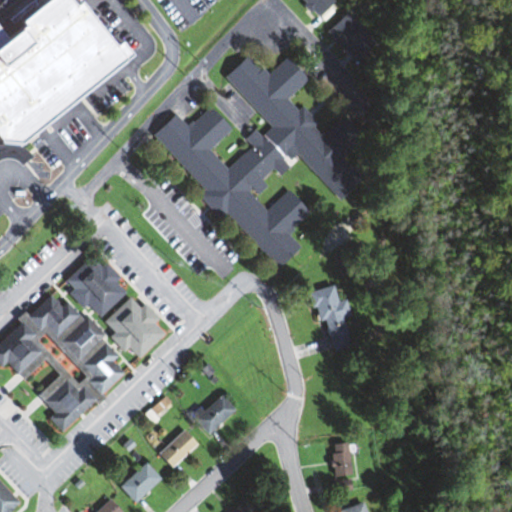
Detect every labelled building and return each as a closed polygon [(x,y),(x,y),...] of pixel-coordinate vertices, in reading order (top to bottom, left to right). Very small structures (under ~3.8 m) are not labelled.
[(119,59),(69,0),(39,0),(0,33),(0,163),(19,164),(24,160),(17,145),(119,59)] [(295,0),(315,19),(332,1),(330,0),(295,0)] [(375,42),(345,12),(324,33),(354,63),(375,42)] [(149,136),(273,271),(298,248),(285,234),(307,215),(286,191),(264,211),(257,196),(267,174),(304,165),(337,201),(355,184),(341,125),(334,122),(318,138),(313,117),(282,103),(305,81),(284,59),(269,72),(240,59),(221,77),(268,129),(261,135),(249,130),(229,175),(207,151),(228,132),(206,107),(184,128),(172,115),(149,136)] [(123,293),(113,283),(117,280),(92,253),(62,282),(70,291),(66,295),(79,310),(84,306),(96,319),(123,293)] [(307,292),(314,323),(322,321),(329,352),(347,348),(333,287),(307,292)] [(120,374),(109,363),(115,357),(106,348),(97,330),(85,317),(80,320),(64,303),(57,306),(47,296),(27,315),(18,320),(19,322),(0,340),(0,365),(3,364),(16,377),(23,370),(41,361),(55,376),(34,397),(51,414),(45,420),(58,433),(93,399),(96,397),(120,374)] [(137,308),(126,298),(99,324),(110,335),(107,338),(121,354),(125,351),(134,360),(161,334),(152,324),(156,320),(141,304),(137,308)] [(190,418),(205,435),(231,411),(217,395),(190,418)] [(169,469),(194,444),(180,431),(155,456),(169,469)] [(329,477),(347,477),(346,445),(328,446),(329,477)] [(116,488),(132,504),(158,480),(142,463),(116,488)] [(0,511),(6,511),(16,503),(0,485),(0,511)] [(93,511),(117,511),(107,500),(93,511)] [(229,511),(251,511),(242,501),(229,511)] [(364,511),(362,503),(339,510),(339,511),(364,511)]
